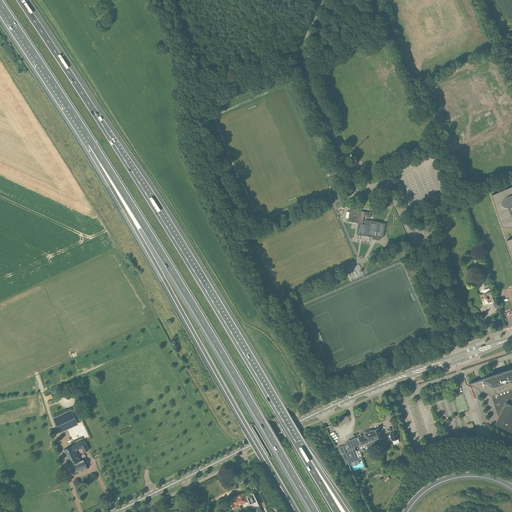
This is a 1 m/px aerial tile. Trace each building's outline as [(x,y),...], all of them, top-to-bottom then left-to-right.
[(511,185),(506,188),(506,189),(503,190),(503,189),(496,192),(496,193),(491,195),(501,227),(506,241),(511,260),(511,185)] [(350,209),(348,222),(358,223),(363,224),(365,212),(350,209)] [(374,230),(381,232),(381,237),(384,237),(386,223),(383,223),(383,222),(371,220),(371,221),(365,220),(365,224),(363,224),(358,223),(357,235),(373,237),(374,230)] [(494,301),(489,288),(482,291),(483,293),(479,295),(481,302),(484,301),(486,304),(489,303),(489,304),(492,303),(492,302),(494,301)] [(511,369),(469,384),(478,389),(479,392),(482,391),(491,396),(498,418),(495,425),(511,433),(511,369)] [(78,407),(54,417),(60,432),(79,424),(79,421),(83,419),(78,407)] [(341,442),(347,438),(339,424),(333,427),(333,426),(332,426),(333,427),(327,430),(327,429),(326,429),(336,446),(340,444),(341,447),(343,446),(341,442)] [(360,437),(358,437),(348,441),(347,442),(348,444),(343,446),(341,447),(338,448),(346,464),(358,460),(354,448),(361,445),(366,443),(368,449),(377,446),(378,448),(385,445),(383,437),(382,437),(380,431),(381,431),(380,429),(371,432),(370,431),(364,433),(365,436),(360,438),(360,437)] [(392,442),(398,440),(396,432),(389,434),(390,435),(387,436),(388,441),(391,440),(392,442)] [(70,465),(80,461),(78,456),(77,457),(75,451),(82,448),(84,453),(89,450),(84,441),(63,450),(63,451),(64,451),(70,465)] [(88,469),(83,460),(80,461),(70,465),(70,466),(69,466),(70,468),(75,466),(78,472),(83,470),(83,471),(88,469)] [(252,494),(251,493),(250,493),(249,494),(248,494),(248,495),(247,496),(246,497),(245,498),(243,493),(230,500),(235,511),(241,511),(239,505),(247,502),(249,506),(250,505),(253,511),(261,511),(253,494),(252,494)]
